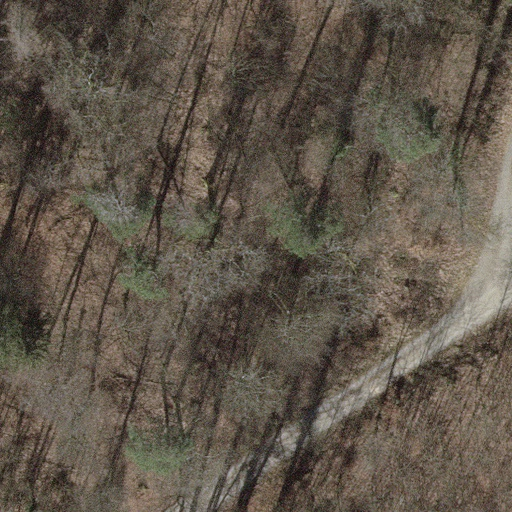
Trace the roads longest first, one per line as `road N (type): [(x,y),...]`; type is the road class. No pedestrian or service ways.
road 1 (track): [(195,511),(511,289)]
road 2 (track): [(489,303),(511,184)]
